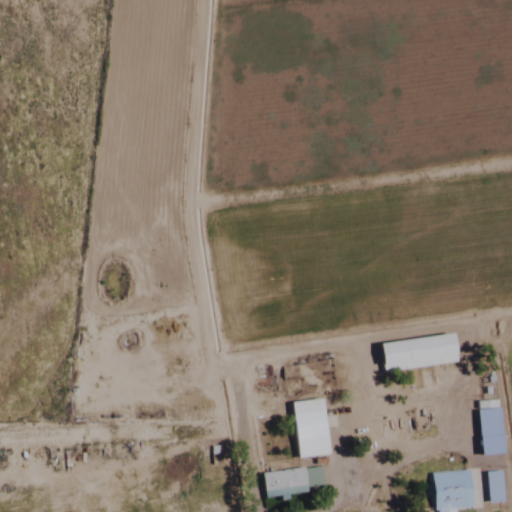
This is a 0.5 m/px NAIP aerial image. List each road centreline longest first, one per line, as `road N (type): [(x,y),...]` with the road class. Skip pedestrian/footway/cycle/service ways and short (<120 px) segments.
road 1 (track): [(511,317),(202,364),(182,209),(195,0)]
road 2 (track): [(182,209),(511,162)]
